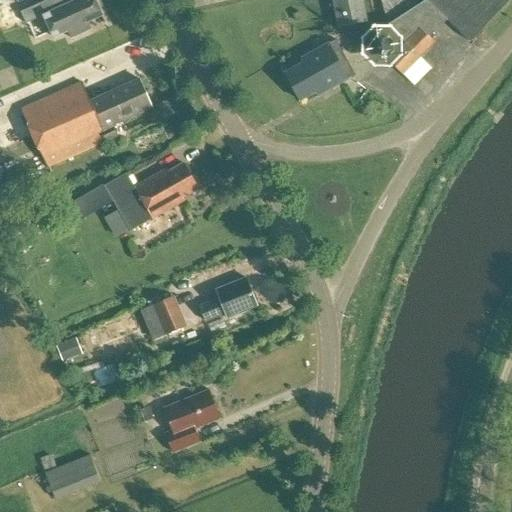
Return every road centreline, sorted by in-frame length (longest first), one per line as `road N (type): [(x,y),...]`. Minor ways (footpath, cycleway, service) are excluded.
road 1 (unclassified): [(328,317),(427,136)]
road 2 (tertiary): [(328,317),(239,141)]
road 3 (tertiary): [(310,511),(328,317)]
road 4 (unclassified): [(239,141),(337,155),(427,136)]
road 5 (tertiary): [(239,141),(158,0)]
road 6 (tertiary): [(482,511),(511,382)]
road 7 (unclassified): [(427,136),(511,35)]
